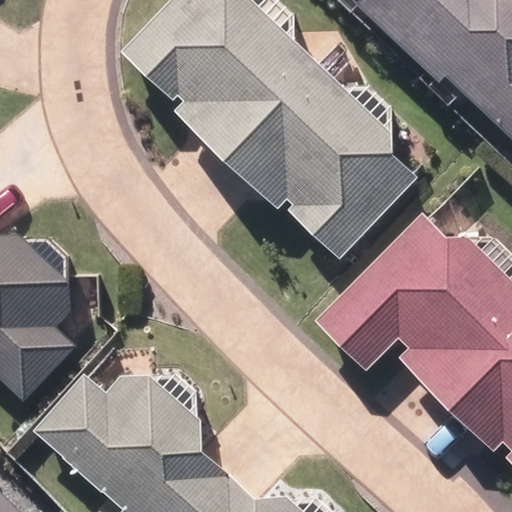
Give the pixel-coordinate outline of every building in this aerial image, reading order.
[(168,0),(123,49),(179,103),(175,107),(222,153),(310,61),(245,0),(168,0)] [(355,0),(355,1),(399,42),(438,0),(355,0)] [(446,72),(511,132),(511,0),(438,0),(399,42),(439,79),(446,72)] [(310,61),(222,153),(280,207),(283,203),(341,257),(413,180),(386,155),(388,133),(310,61)] [(415,220),(316,320),(366,370),(399,338),(408,347),(400,355),(448,404),(511,338),(511,289),(460,241),(437,241),(415,220)] [(0,369),(27,394),(69,347),(52,329),(66,314),(63,283),(15,236),(0,236),(0,369)] [(511,338),(448,404),(493,449),(503,440),(511,449),(504,456),(511,464),(511,338)] [(197,419),(143,373),(120,374),(108,389),(101,396),(80,377),(34,426),(123,506),(116,511),(191,511),(222,477),(197,456),(197,419)] [(222,477),(191,511),(299,511),(284,498),(249,501),(222,477)] [(0,511),(24,511),(0,487),(0,511)]
